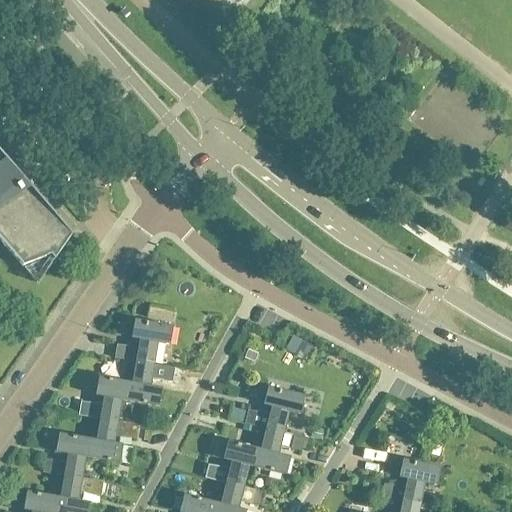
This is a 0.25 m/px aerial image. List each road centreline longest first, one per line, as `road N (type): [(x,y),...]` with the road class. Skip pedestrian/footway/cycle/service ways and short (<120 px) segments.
road 1 (secondary): [(202,159),(354,288),(511,370)]
road 2 (secondary): [(511,331),(434,289),(227,133)]
road 3 (residential): [(0,427),(155,209)]
road 4 (residential): [(138,511),(256,288)]
road 5 (secondary): [(59,0),(202,159)]
road 6 (secondary): [(227,133),(86,0)]
road 7 (residential): [(306,511),(397,359)]
road 8 (residential): [(256,288),(397,359)]
road 9 (residential): [(397,359),(511,419)]
road 10 (residential): [(155,209),(256,288)]
